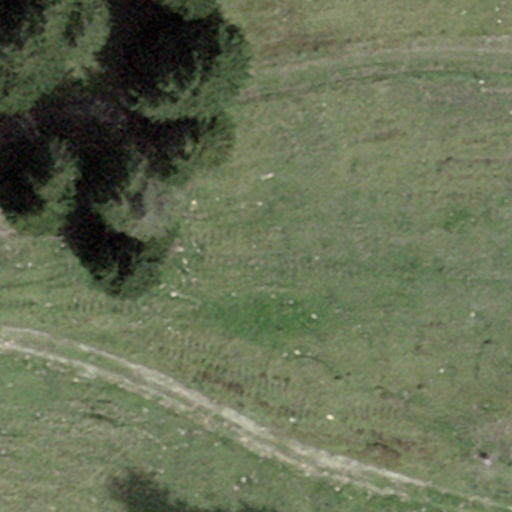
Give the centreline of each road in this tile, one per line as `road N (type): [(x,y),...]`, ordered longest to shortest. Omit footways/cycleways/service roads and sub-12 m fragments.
road 1 (track): [(0,335),(132,374),(366,478),(498,511)]
road 2 (track): [(0,136),(364,58),(511,55)]
